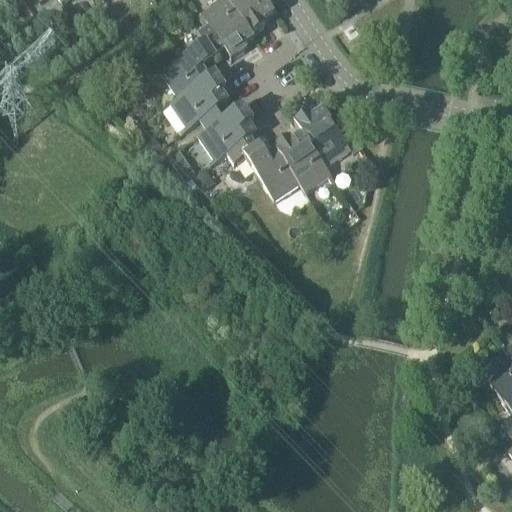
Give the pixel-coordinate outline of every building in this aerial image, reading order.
[(54,0),(61,10),(76,0),(54,0)] [(254,45),(251,41),(224,0),(220,0),(223,5),(200,21),(208,33),(208,32),(225,57),(224,57),(230,66),(247,55),(244,51),(254,45)] [(224,0),(251,41),(267,30),(265,26),(274,20),(260,0),(224,0)] [(166,25),(156,31),(162,41),(172,34),(166,25)] [(215,63),(224,57),(225,57),(208,32),(208,33),(198,40),(204,50),(160,79),(177,105),(178,106),(210,84),(210,83),(204,74),(217,65),(215,63)] [(216,79),(210,83),(210,84),(178,106),(177,105),(169,111),(185,134),(178,139),(180,141),(229,108),(223,99),(227,96),(216,79)] [(207,174),(226,161),(225,160),(250,143),(251,144),(256,141),(249,131),(254,128),(242,112),(197,143),(213,166),(205,171),(207,174)] [(293,128),(301,140),(302,140),(324,174),(350,157),(322,115),(312,121),(310,117),(293,128)] [(276,159),(299,192),(304,200),(327,185),(332,191),(335,189),(324,174),(302,140),(301,140),(291,147),(289,142),(273,153),(276,159)] [(153,143),(144,150),(151,160),(161,153),(153,143)] [(299,192),(276,159),(268,165),(259,151),(256,153),(251,144),(250,143),(225,160),(226,161),(233,171),(244,164),(273,209),(299,192)] [(188,169),(178,177),(182,183),(185,187),(192,184),(195,180),(188,169)] [(195,180),(192,184),(200,198),(214,189),(205,175),(195,180)] [(333,223),(325,229),(334,242),(343,237),(333,223)] [(511,264),(502,271),(508,281),(511,279),(511,264)] [(511,349),(502,356),(507,364),(508,364),(511,369),(511,349)] [(511,369),(508,364),(507,364),(481,382),(511,426),(501,433),(509,444),(511,442),(511,369)]
